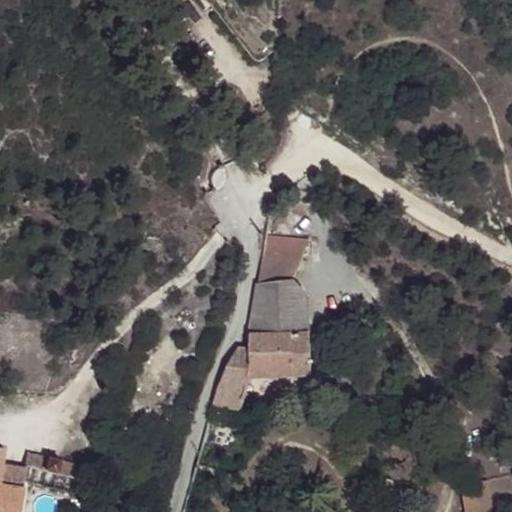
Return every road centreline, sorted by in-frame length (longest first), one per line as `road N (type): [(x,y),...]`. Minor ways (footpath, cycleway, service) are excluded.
road 1 (residential): [(227,158),(260,234),(243,329),(196,428),(174,511)]
road 2 (track): [(247,197),(271,173),(329,154),(430,217),(511,253)]
